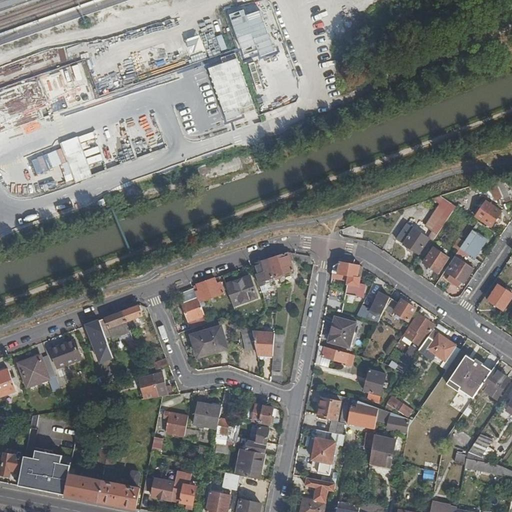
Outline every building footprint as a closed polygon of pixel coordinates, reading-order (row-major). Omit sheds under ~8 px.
[(0,0),(0,10),(31,1),(30,0),(0,0)] [(281,51),(265,2),(227,14),(241,54),(260,48),(263,57),(281,51)] [(243,57),(210,67),(225,118),(257,109),(243,57)] [(50,112),(93,100),(82,63),(70,66),(83,67),(0,91),(0,105),(19,108),(26,105),(25,113),(31,114),(36,112),(37,106),(48,103),(50,112)] [(68,184),(93,176),(80,136),(62,142),(64,148),(36,157),(37,158),(29,161),(33,176),(62,166),(68,184)] [(511,201),(500,176),(494,178),(503,198),(506,203),(511,201)] [(495,201),(503,198),(494,178),(475,185),(478,192),(489,187),(495,201)] [(440,197),(432,199),(440,205),(425,226),(433,231),(438,234),(456,207),(440,197)] [(491,228),(502,213),(487,202),(476,217),(491,228)] [(429,239),(428,238),(407,225),(397,240),(419,255),(429,239)] [(429,239),(433,242),(438,234),(433,231),(428,238),(429,239)] [(486,240),(473,231),(465,243),(460,249),(465,252),(474,259),(486,240)] [(456,249),(459,251),(460,250),(460,249),(465,243),(460,240),(456,246),(457,247),(456,249)] [(438,274),(449,259),(433,248),(423,264),(438,274)] [(455,257),(460,260),(465,252),(460,249),(460,250),(459,251),(455,257)] [(291,258),(290,254),(267,261),(273,279),(293,272),(289,259),(291,258)] [(296,262),(314,265),(314,264),(310,257),(296,255),(296,262)] [(449,266),(445,272),(448,275),(446,279),(455,285),(458,281),(464,285),(474,270),(460,260),(455,257),(449,266)] [(267,261),(256,264),(264,290),(275,286),(273,279),(267,261)] [(334,268),(333,274),(349,277),(346,295),(363,299),(365,287),(359,285),(361,275),(358,275),(359,266),(341,263),(334,268)] [(250,278),(226,286),(233,307),(257,299),(250,278)] [(202,284),(194,287),(198,299),(182,305),(188,322),(205,316),(200,303),(224,294),(221,284),(216,285),(215,279),(202,284)] [(504,311),(511,298),(511,294),(499,286),(489,301),(504,311)] [(380,293),(367,321),(378,324),(380,320),(384,311),(387,305),(390,299),(380,293)] [(329,306),(339,308),(340,300),(330,299),(329,306)] [(392,300),(390,299),(387,305),(384,311),(389,314),(396,302),(392,300)] [(400,304),(396,302),(389,314),(392,316),(395,312),(408,321),(416,309),(402,301),(400,304)] [(140,307),(123,313),(126,322),(143,316),(140,307)] [(107,319),(100,321),(106,339),(112,337),(113,339),(130,333),(126,322),(123,313),(107,319)] [(426,339),(435,325),(419,315),(410,328),(426,339)] [(222,319),(213,322),(214,327),(224,324),(222,319)] [(351,348),(357,323),(337,319),(331,343),(351,348)] [(100,321),(88,326),(102,363),(113,359),(110,348),(106,339),(100,321)] [(199,358),(228,349),(221,327),(192,336),(199,358)] [(246,350),(256,348),(253,332),(242,327),(246,350)] [(256,348),(257,355),(273,357),(274,351),(274,345),(275,334),(255,333),(253,332),(256,348)] [(455,347),(433,332),(419,351),(419,352),(425,356),(429,351),(444,361),(444,362),(455,347)] [(393,351),(398,344),(388,337),(383,344),(393,351)] [(57,369),(81,360),(75,342),(51,350),(57,369)] [(273,357),(272,375),(280,376),(283,346),(274,345),(274,351),(273,357)] [(323,357),(325,348),(319,347),(315,364),(328,368),(330,359),(323,357)] [(419,352),(419,351),(412,347),(396,371),(403,374),(419,352)] [(353,355),(341,352),(341,353),(325,348),(323,357),(330,359),(347,364),(346,366),(352,368),(355,356),(353,355)] [(440,367),(444,361),(429,351),(425,356),(440,367)] [(53,394),(61,391),(58,384),(48,356),(41,359),(40,357),(20,365),(28,388),(48,381),(53,394)] [(169,367),(166,359),(154,364),(157,371),(169,367)] [(508,378),(494,369),(482,386),(481,388),(498,399),(503,391),(500,389),(508,378)] [(0,398),(16,392),(7,370),(0,373),(0,398)] [(385,383),(387,375),(370,371),(364,391),(369,392),(367,400),(379,403),(383,387),(387,388),(388,384),(385,383)] [(408,432),(407,435),(415,441),(435,412),(457,380),(446,372),(444,374),(417,414),(412,421),(409,426),(408,432)] [(143,400),(169,396),(162,373),(139,380),(142,389),(140,390),(143,400)] [(101,377),(94,379),(99,392),(105,389),(101,377)] [(511,380),(508,378),(500,389),(503,391),(511,380)] [(109,389),(99,392),(104,406),(112,405),(115,404),(109,389)] [(332,419),(330,433),(343,436),(346,422),(341,421),(337,420),(341,402),(344,403),(343,411),(348,412),(350,399),(323,393),(318,416),(332,419)] [(425,457),(423,469),(438,472),(441,459),(444,442),(462,416),(471,402),(462,396),(431,442),(427,457),(425,457)] [(404,415),(408,408),(392,397),(387,404),(395,409),(404,415)] [(395,409),(387,404),(385,403),(381,409),(393,413),(395,409)] [(220,419),(222,408),(197,404),(194,424),(218,429),(219,421),(220,419)] [(256,405),(253,421),(271,425),(274,408),(256,405)] [(380,409),(367,405),(365,409),(370,411),(370,416),(353,412),(354,408),(351,408),(348,421),(372,425),(375,426),(376,426),(377,422),(378,420),(378,417),(380,409)] [(413,411),(408,408),(404,415),(408,418),(413,411)] [(378,417),(378,420),(386,422),(387,419),(388,412),(386,412),(385,419),(378,417)] [(187,422),(188,417),(166,413),(164,419),(169,419),(166,433),(184,437),(187,422)] [(376,426),(408,432),(409,426),(412,421),(408,420),(408,423),(387,419),(386,422),(378,420),(377,422),(376,426)] [(215,444),(228,447),(232,448),(233,445),(225,443),(229,423),(219,421),(218,429),(215,444)] [(374,429),(375,426),(372,425),(348,421),(348,424),(374,429)] [(247,450),(264,454),(269,429),(260,427),(257,443),(255,443),(255,439),(249,438),(247,450)] [(338,444),(344,445),(346,436),(343,436),(330,433),(327,433),(325,442),(338,444)] [(372,445),(374,436),(375,435),(367,433),(364,446),(372,447),(372,445)] [(493,440),(480,435),(473,445),(468,452),(477,456),(481,458),(493,440)] [(164,438),(154,436),(151,454),(161,455),(164,438)] [(372,447),(369,463),(390,467),(395,441),(374,436),(372,445),(372,447)] [(338,444),(325,442),(318,441),(314,461),(322,463),(320,475),(331,478),(338,444)] [(215,444),(213,450),(227,453),(228,447),(215,444)] [(35,458),(25,456),(19,485),(65,494),(68,479),(70,469),(71,464),(61,462),(63,454),(37,448),(35,458)] [(245,477),(259,480),(263,463),(264,463),(266,454),(264,454),(247,450),(241,449),(236,475),(240,476),(245,477)] [(95,473),(103,474),(104,467),(105,466),(108,452),(100,450),(95,473)] [(105,466),(104,467),(113,469),(116,453),(108,452),(105,466)] [(477,456),(468,452),(468,453),(467,456),(466,465),(465,466),(465,468),(496,474),(494,480),(497,480),(498,477),(497,474),(499,466),(488,463),(488,461),(484,459),(483,462),(476,461),(477,456)] [(19,473),(22,457),(4,454),(0,474),(9,477),(10,471),(19,473)] [(466,465),(467,456),(457,454),(455,464),(465,466),(466,465)] [(511,477),(511,471),(499,466),(497,474),(511,477)] [(97,502),(102,481),(81,477),(82,471),(70,469),(68,479),(65,494),(65,495),(70,496),(97,502)] [(133,508),(135,509),(140,488),(136,488),(137,486),(140,475),(138,472),(133,471),(131,473),(128,486),(102,481),(97,502),(99,502),(133,508)] [(177,473),(174,488),(183,490),(181,502),(188,503),(187,508),(192,509),(196,487),(190,486),(190,481),(191,477),(184,475),(184,473),(178,471),(177,473)] [(428,481),(436,482),(438,474),(423,471),(421,480),(428,481)] [(152,496),(172,500),(174,490),(174,488),(177,473),(173,472),(171,482),(155,479),(152,496)] [(239,483),(240,476),(236,475),(232,474),(229,486),(238,488),(239,483)] [(331,478),(320,475),(319,481),(336,484),(337,479),(331,478)] [(145,484),(143,490),(150,491),(153,479),(146,477),(145,484)] [(315,487),(335,491),(336,484),(319,481),(316,480),(315,487)] [(428,481),(421,480),(420,488),(426,489),(428,481)] [(227,511),(231,496),(211,492),(206,511),(227,511)] [(324,511),(328,495),(320,494),(318,502),(303,500),(300,511),(324,511)] [(357,511),(359,502),(340,499),(337,511),(357,511)] [(259,511),(261,504),(241,500),(238,511),(259,511)]
